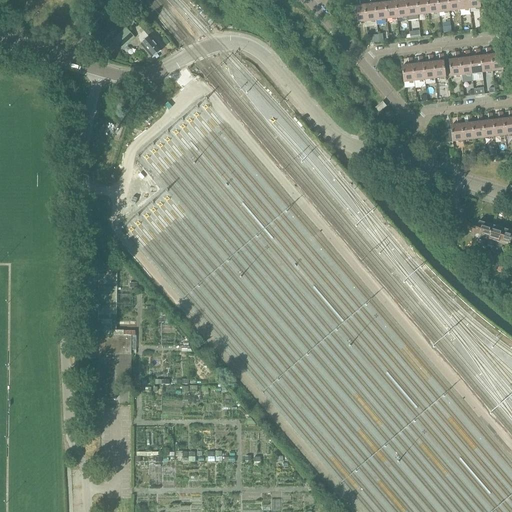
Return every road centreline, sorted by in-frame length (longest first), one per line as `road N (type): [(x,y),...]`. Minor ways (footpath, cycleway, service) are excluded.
road 1 (residential): [(0,40),(121,76),(153,73),(216,44),(246,44),(342,142),(405,163)]
road 2 (residential): [(511,35),(361,55)]
